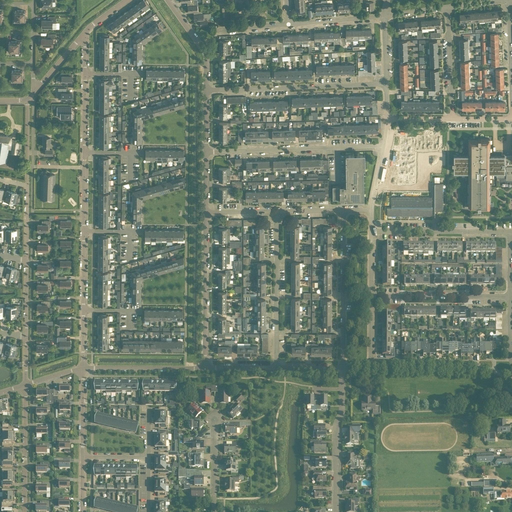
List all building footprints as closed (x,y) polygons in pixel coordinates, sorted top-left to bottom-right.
[(41,0),(42,9),(46,9),(46,6),(52,6),(52,2),(55,2),(55,0),(41,0)] [(144,0),(142,0),(139,2),(145,10),(149,7),(148,5),(149,5),(146,0),(145,0),(144,0)] [(347,3),(344,3),(344,12),(350,11),(350,7),(353,7),(353,3),(352,0),(349,0),(349,1),(347,2),(347,3)] [(360,0),(360,2),(363,2),(366,2),(366,9),(374,9),(373,2),(375,2),(375,0),(360,0)] [(139,2),(135,6),(138,9),(140,13),(145,10),(139,2)] [(315,7),(314,7),(314,12),(316,12),(316,13),(322,13),(321,7),(321,4),(321,3),(321,2),(315,2),(315,7)] [(305,4),(295,5),(296,11),(298,11),(298,15),(306,14),(305,7),(304,8),(304,5),(305,5),(305,4)] [(194,6),(188,6),(188,12),(194,12),(194,15),(201,14),(201,11),(198,11),(198,5),(194,6)] [(135,6),(130,9),(136,16),(140,13),(138,9),(135,6)] [(130,9),(126,12),(131,19),(136,16),(130,9)] [(497,11),(491,11),(491,20),(491,23),(495,23),(495,20),(501,19),(500,11),(497,11)] [(126,12),(122,15),(127,23),(131,19),(126,12)] [(201,14),(194,15),(194,21),(200,20),(200,26),(208,25),(207,18),(209,18),(211,16),(211,13),(201,14)] [(122,15),(117,18),(123,26),(127,23),(122,15)] [(42,20),(42,27),(52,27),(52,29),(56,29),(56,16),(48,16),(48,20),(42,20)] [(117,18),(113,22),(118,29),(123,26),(117,18)] [(109,26),(108,27),(112,32),(113,31),(114,32),(118,29),(113,22),(108,25),(109,26)] [(157,22),(152,25),(157,32),(162,29),(161,28),(162,27),(159,22),(158,23),(157,22)] [(152,25),(148,28),(153,36),(157,32),(152,25)] [(148,28),(143,31),(149,39),(153,36),(148,28)] [(371,29),(365,29),(365,37),(371,37),(371,44),(375,44),(374,35),(371,35),(371,29)] [(346,37),(343,38),(343,44),(346,44),(346,41),(352,40),(352,30),(346,30),(346,37)] [(139,34),(144,42),(149,39),(143,31),(139,34)] [(340,31),(333,32),(333,40),(340,40),(340,44),(343,44),(343,38),(340,38),(340,31)] [(314,40),(311,40),(312,47),(315,47),(315,42),(321,42),(321,40),(321,32),(314,32),(314,40)] [(42,38),(41,46),(53,46),(53,39),(53,36),(56,36),(56,33),(48,33),(48,36),(46,39),(42,38)] [(133,39),(142,44),(144,42),(139,34),(138,33),(134,36),(135,37),(133,39)] [(308,34),(302,34),(302,43),(302,46),(308,46),(308,47),(312,47),(311,40),(308,40),(308,34)] [(283,43),(280,43),(280,49),(283,49),(283,43),(289,43),(289,35),(283,35),(283,43)] [(464,40),(460,40),(460,45),(468,45),(467,40),(470,40),(470,36),(463,36),(464,40)] [(277,37),(270,37),(271,45),(277,45),(277,49),(276,49),(276,55),(280,55),(280,49),(280,43),(277,43),(277,37)] [(61,73),(57,79),(62,79),(62,83),(65,83),(66,84),(67,84),(68,84),(69,83),(72,83),(72,76),(67,76),(67,73),(61,73)] [(58,88),(58,93),(61,94),(61,100),(63,100),(62,101),(63,101),(63,102),(64,102),(65,102),(66,102),(66,101),(66,100),(72,100),(72,93),(66,93),(66,88),(58,88)] [(167,100),(162,101),(162,103),(163,105),(165,112),(170,110),(168,102),(167,100)] [(156,102),(151,104),(152,106),(154,115),(160,113),(157,105),(156,102)] [(57,107),(57,114),(60,114),(60,118),(72,118),(72,113),(72,107),(57,107)] [(133,112),(142,119),(144,118),(142,109),(141,107),(136,109),(137,111),(133,112)] [(130,110),(129,110),(130,113),(131,113),(131,114),(131,116),(131,121),(133,121),(142,121),(142,119),(133,112),(130,110)] [(0,161),(7,162),(7,161),(8,148),(10,148),(9,153),(20,154),(21,141),(11,140),(12,136),(0,135),(0,161)] [(399,162),(399,186),(411,186),(411,162),(413,162),(413,147),(418,147),(418,148),(442,148),(442,136),(418,136),(418,140),(413,140),(413,138),(401,138),(401,162),(399,162)] [(43,137),(43,146),(47,146),(47,149),(45,149),(45,155),(52,155),(53,150),(50,150),(50,147),(50,138),(47,137),(46,137),(45,137),(44,137),(43,137)] [(452,162),(452,165),(454,165),(454,172),(469,172),(469,183),(467,183),(467,191),(469,191),(469,194),(467,194),(467,202),(469,202),(469,208),(478,208),(478,209),(489,209),(489,203),(490,203),(490,194),(489,194),(489,191),(491,191),(491,183),(489,183),(489,173),(496,173),(496,177),(506,177),(506,180),(511,179),(511,164),(511,165),(511,158),(508,158),(508,156),(496,156),(493,156),(489,156),(489,139),(478,139),(478,140),(469,140),(469,155),(454,155),(454,162),(452,162)] [(346,186),(332,186),(333,199),(340,199),(346,199),(346,201),(360,201),(360,198),(363,198),(363,174),(362,174),(362,171),(364,171),(364,170),(365,170),(365,158),(362,158),(362,156),(365,156),(365,155),(346,155),(346,186)] [(323,159),(317,159),(318,168),(323,168),(323,172),(326,172),(326,165),(328,165),(328,160),(323,160),(323,159)] [(41,174),(41,200),(54,200),(55,175),(41,174)] [(166,180),(161,181),(162,183),(164,192),(170,190),(167,182),(166,180)] [(325,191),(319,191),(319,199),(325,199),(325,195),(328,195),(328,187),(329,187),(329,180),(325,180),(325,183),(324,183),(324,188),(325,188),(325,191)] [(387,207),(387,208),(387,215),(391,215),(391,214),(393,214),(396,214),(396,215),(400,216),(400,214),(403,214),(405,214),(405,216),(409,216),(409,214),(411,214),(414,214),(414,216),(418,216),(418,214),(421,214),(423,214),(423,216),(428,216),(428,214),(432,214),(432,216),(432,213),(435,213),(435,211),(443,211),(443,206),(441,206),(441,205),(441,202),(443,202),(443,197),(441,197),(441,195),(441,193),(443,193),(443,188),(441,188),(441,184),(443,184),(443,183),(434,183),(434,185),(432,185),(432,197),(423,197),(423,198),(419,198),(419,197),(414,197),(414,198),(409,198),(410,197),(405,197),(405,198),(403,198),(401,198),(401,197),(396,197),(396,198),(391,198),(391,207),(387,207)] [(133,192),(141,199),(144,198),(141,189),(140,187),(135,188),(136,191),(133,192)] [(3,199),(2,201),(9,202),(12,191),(9,191),(7,190),(7,191),(5,191),(3,199)] [(288,191),(286,191),(286,197),(288,197),(288,200),(294,200),(294,191),(291,191),(291,190),(290,190),(288,190),(288,191)] [(12,191),(9,202),(16,204),(17,202),(18,202),(18,199),(17,199),(18,198),(19,194),(17,193),(15,193),(15,192),(12,191)] [(129,196),(129,201),(132,201),(141,201),(141,199),(133,192),(132,192),(132,196),(129,196)] [(58,220),(61,220),(61,226),(71,226),(71,220),(67,220),(67,217),(65,217),(65,216),(58,216),(58,217),(58,220)] [(38,224),(38,231),(39,231),(39,232),(42,232),(42,231),(48,231),(48,227),(51,227),(51,221),(44,221),(44,222),(42,222),(42,224),(38,224)] [(11,228),(11,230),(12,230),(11,240),(15,240),(16,240),(16,239),(19,239),(19,234),(20,234),(20,230),(19,230),(19,228),(12,228),(11,228)] [(55,236),(55,241),(58,241),(58,246),(67,246),(67,248),(70,248),(70,246),(71,246),(71,240),(65,240),(65,236),(55,236)] [(38,244),(38,251),(48,251),(48,244),(51,245),(51,241),(44,241),(44,244),(38,244)] [(58,256),(58,260),(60,260),(60,266),(71,266),(71,260),(67,260),(65,260),(65,256),(58,256)] [(38,264),(37,271),(48,271),(48,267),(50,267),(50,266),(54,266),(54,260),(51,260),(50,261),(44,261),(44,262),(42,262),(42,264),(38,264)] [(166,261),(161,262),(161,263),(164,272),(169,270),(166,262),(167,262),(166,261)] [(151,265),(145,267),(146,268),(148,277),(153,275),(151,266),(151,265)] [(5,266),(2,277),(9,278),(10,277),(9,277),(12,267),(9,266),(7,266),(7,267),(5,266)] [(12,267),(9,277),(10,277),(16,279),(16,278),(17,278),(18,275),(17,275),(18,270),(16,269),(17,268),(15,268),(12,267)] [(140,268),(130,270),(132,272),(141,279),(143,278),(141,269),(140,268)] [(218,273),(218,279),(230,279),(230,271),(226,271),(226,273),(218,273)] [(132,273),(129,273),(129,281),(130,281),(132,281),(141,281),(141,279),(132,272),(132,273)] [(423,277),(423,285),(429,285),(429,281),(432,281),(432,274),(429,274),(429,277),(426,277),(426,275),(423,275),(423,277)] [(432,274),(432,281),(434,281),(434,285),(440,285),(440,277),(434,277),(434,274),(432,274)] [(459,277),(459,285),(465,285),(465,281),(468,281),(468,274),(465,274),(465,277),(459,277)] [(468,274),(468,281),(470,281),(470,285),(477,285),(477,277),(477,275),(476,275),(474,275),(473,275),(472,275),(472,274),(470,274),(468,274)] [(401,275),(401,282),(404,282),(404,285),(410,285),(410,277),(404,277),(404,275),(401,275)] [(58,276),(58,282),(60,282),(60,286),(66,286),(66,288),(70,288),(70,286),(71,286),(71,285),(72,285),(72,281),(71,281),(71,280),(65,280),(65,276),(58,276)] [(36,286),(36,289),(37,289),(37,291),(38,291),(38,292),(42,292),(42,291),(48,291),(48,287),(50,287),(50,281),(43,281),(43,282),(42,282),(42,284),(37,284),(37,286),(36,286)] [(58,296),(58,302),(60,302),(60,306),(66,306),(66,308),(70,308),(70,306),(71,306),(71,300),(65,300),(65,296),(58,296)] [(37,304),(37,311),(38,311),(38,312),(42,312),(42,311),(48,311),(48,307),(50,307),(50,301),(43,301),(43,304),(37,304)] [(11,307),(11,317),(14,317),(14,316),(18,316),(18,311),(19,311),(19,307),(18,307),(18,305),(11,305),(11,307)] [(401,309),(401,319),(402,319),(404,319),(410,319),(410,317),(410,308),(404,308),(404,309),(401,309)] [(429,308),(429,317),(435,317),(435,319),(438,319),(438,312),(435,312),(435,308),(429,308)] [(438,312),(438,319),(440,319),(440,317),(447,317),(447,308),(440,308),(440,312),(438,312)] [(459,317),(459,319),(468,319),(468,312),(465,312),(465,308),(459,308),(459,317)] [(468,323),(468,330),(471,330),(471,323),(474,323),(474,319),(477,319),(477,311),(470,311),(470,312),(468,312),(468,319),(468,323)] [(58,316),(58,322),(60,322),(60,326),(66,326),(66,329),(70,329),(70,326),(71,326),(71,320),(66,320),(64,320),(65,316),(58,316)] [(37,324),(37,331),(38,331),(38,332),(47,332),(47,331),(48,331),(48,324),(50,324),(50,321),(43,321),(43,324),(37,324)] [(218,324),(218,331),(220,331),(220,334),(225,334),(234,334),(241,334),(241,331),(230,331),(229,324),(218,324)] [(254,332),(262,332),(262,330),(265,330),(265,324),(257,324),(254,324),(254,332)] [(57,336),(57,342),(60,342),(60,346),(60,348),(69,348),(69,346),(70,346),(70,340),(66,340),(66,338),(64,338),(64,336),(57,336)] [(401,341),(401,352),(404,352),(404,353),(411,353),(411,344),(407,344),(407,339),(404,339),(404,341),(401,341)] [(411,344),(411,353),(417,353),(417,352),(420,352),(420,344),(417,344),(417,341),(417,339),(415,339),(414,344),(411,344)] [(439,344),(439,352),(442,352),(442,353),(448,353),(448,344),(445,344),(445,339),(439,339),(439,344)] [(448,344),(448,353),(455,353),(455,352),(458,352),(458,339),(452,339),(452,344),(448,344)] [(458,339),(458,352),(461,352),(461,356),(467,356),(467,346),(464,346),(464,341),(463,341),(463,339),(458,339)] [(467,346),(467,356),(474,356),(474,352),(477,352),(477,339),(474,339),(474,341),(471,341),(471,346),(467,346)] [(477,339),(477,352),(479,352),(479,353),(486,353),(486,344),(482,344),(482,339),(477,339)] [(486,344),(486,353),(493,353),(493,352),(496,352),(496,347),(496,344),(493,344),(493,339),(490,339),(490,344),(486,344)] [(36,346),(36,349),(37,349),(37,351),(38,351),(38,352),(47,352),(47,351),(47,347),(50,347),(50,341),(43,341),(43,342),(41,342),(41,344),(37,344),(37,346),(36,346)] [(420,344),(420,352),(423,352),(423,356),(430,356),(430,346),(426,346),(426,341),(423,341),(423,344),(420,344)] [(430,346),(430,356),(436,356),(436,352),(439,352),(439,344),(436,344),(436,341),(433,341),(433,346),(430,346)] [(2,352),(2,354),(9,355),(11,344),(6,343),(6,344),(4,343),(2,352)] [(225,343),(225,354),(231,354),(231,350),(234,350),(234,343),(225,343)] [(234,343),(234,350),(237,350),(237,354),(244,354),(244,346),(237,346),(237,343),(234,343)] [(299,346),(299,354),(305,354),(305,350),(308,350),(308,343),(306,343),(305,343),(305,346),(299,346)] [(308,343),(308,350),(311,350),(311,354),(318,354),(318,346),(318,344),(315,344),(315,343),(308,343)] [(11,344),(9,355),(15,357),(16,355),(17,355),(18,352),(17,352),(18,346),(16,346),(16,345),(11,344)] [(382,349),(382,355),(385,355),(385,358),(394,358),(394,349),(393,349),(390,349),(382,349)] [(53,390),(53,397),(57,397),(57,392),(60,392),(66,392),(66,394),(69,394),(69,393),(70,393),(70,391),(71,391),(71,388),(70,388),(70,386),(60,386),(60,390),(53,390)] [(36,392),(36,395),(37,395),(37,397),(47,397),(50,397),(50,401),(50,405),(53,405),(53,401),(53,397),(53,390),(50,390),(50,391),(47,391),(47,390),(37,390),(37,392),(36,392)] [(201,392),(201,404),(210,404),(210,392),(201,392)] [(220,392),(220,404),(228,404),(228,392),(220,392)] [(362,403),(362,411),(373,411),(373,414),(379,414),(379,407),(375,407),(375,403),(371,403),(371,396),(364,396),(364,403),(362,403)] [(307,397),(307,407),(311,407),(311,411),(317,411),(317,410),(317,404),(314,404),(314,397),(307,397)] [(317,404),(317,410),(320,410),(320,407),(327,407),(327,397),(320,397),(320,404),(317,404)] [(57,401),(57,408),(60,408),(60,411),(60,414),(63,414),(63,411),(70,411),(70,405),(64,405),(64,401),(57,401)] [(194,405),(187,411),(195,419),(201,413),(194,405)] [(236,405),(227,413),(233,419),(242,411),(236,405)] [(36,411),(36,414),(37,414),(37,416),(38,416),(38,417),(41,417),(41,416),(47,416),(47,412),(50,412),(50,406),(43,406),(43,409),(37,409),(37,411),(36,411)] [(155,412),(155,418),(167,418),(167,408),(160,408),(160,412),(155,412)] [(155,418),(155,425),(159,425),(160,425),(160,428),(167,428),(167,418),(155,418)] [(57,420),(57,426),(59,426),(59,430),(60,430),(60,432),(69,432),(69,431),(70,431),(70,424),(64,424),(64,421),(57,420)] [(499,426),(497,426),(497,433),(510,433),(510,425),(505,425),(505,420),(499,421),(499,426)] [(190,424),(188,427),(192,431),(193,430),(198,430),(199,431),(204,427),(200,423),(200,421),(188,421),(190,424)] [(226,427),(226,434),(230,434),(237,434),(237,429),(240,429),(240,428),(242,428),(242,426),(242,423),(232,423),(232,427),(226,427)] [(37,428),(36,435),(52,435),(52,425),(46,425),(46,428),(37,428)] [(314,426),(314,430),(317,430),(317,438),(326,438),(326,430),(325,430),(325,426),(314,426)] [(346,434),(346,445),(354,445),(354,442),(358,442),(358,434),(360,434),(360,426),(352,426),(352,428),(348,428),(348,434),(346,434)] [(2,429),(2,438),(3,438),(8,438),(14,438),(14,433),(13,433),(13,429),(2,429)] [(154,437),(154,441),(166,441),(168,441),(168,434),(168,431),(160,431),(160,433),(159,434),(155,434),(155,437),(154,437)] [(2,443),(2,447),(13,447),(13,443),(14,443),(14,438),(8,438),(3,438),(3,443),(2,443)] [(183,439),(183,444),(193,444),(193,449),(203,449),(204,442),(199,442),(196,442),(196,439),(194,439),(188,439),(183,439)] [(57,440),(57,446),(59,446),(59,450),(65,450),(70,450),(70,443),(64,443),(64,440),(57,440)] [(154,441),(154,444),(155,444),(155,447),(159,447),(160,448),(160,451),(168,451),(168,447),(166,447),(166,441),(154,441)] [(310,442),(310,446),(314,446),(314,453),(326,453),(326,445),(321,445),(321,442),(310,442)] [(225,446),(225,454),(235,454),(238,454),(238,451),(235,451),(235,447),(238,447),(238,443),(232,443),(232,446),(225,446)] [(36,448),(36,454),(37,454),(37,456),(41,456),(41,454),(47,454),(47,450),(49,450),(49,444),(42,444),(42,446),(41,446),(41,448),(36,448)] [(2,449),(2,453),(3,453),(3,458),(8,458),(14,458),(14,453),(12,453),(13,449),(2,449)] [(154,460),(154,464),(161,464),(166,464),(166,457),(168,457),(168,456),(168,453),(160,453),(160,457),(155,457),(155,460),(154,460)] [(188,455),(188,458),(190,458),(190,462),(189,462),(189,467),(203,467),(203,461),(201,461),(201,455),(200,455),(196,455),(188,455)] [(346,461),(346,466),(350,466),(350,469),(357,469),(359,467),(359,461),(355,461),(357,461),(357,456),(355,456),(355,455),(348,455),(348,458),(347,458),(347,461),(346,461)] [(312,457),(312,463),(316,463),(316,468),(326,468),(326,461),(319,461),(319,457),(312,457)] [(2,458),(2,467),(12,467),(12,463),(14,463),(14,458),(8,458),(3,458),(2,458)] [(54,459),(54,466),(59,466),(59,469),(70,469),(70,463),(64,462),(64,459),(54,459)] [(226,468),(226,472),(235,472),(235,461),(226,461),(226,465),(227,465),(227,468),(226,468)] [(36,467),(36,473),(37,473),(37,475),(41,475),(41,473),(47,473),(47,469),(49,469),(49,463),(42,463),(42,465),(41,465),(41,467),(36,467)] [(154,464),(154,467),(155,467),(155,471),(160,471),(160,474),(168,474),(168,470),(166,470),(166,464),(161,464),(154,464)] [(2,469),(2,473),(3,473),(3,478),(5,478),(14,478),(14,473),(12,473),(12,469),(2,469)] [(178,475),(178,478),(187,478),(187,480),(190,480),(190,481),(194,481),(194,485),(203,485),(203,477),(202,477),(202,474),(190,474),(187,474),(187,470),(179,470),(178,475)] [(313,472),(313,478),(317,478),(317,482),(326,482),(326,475),(322,475),(322,472),(313,472)] [(346,483),(346,491),(357,491),(357,483),(356,483),(356,475),(349,475),(349,483),(346,483)] [(155,480),(155,486),(165,486),(165,480),(167,480),(167,476),(159,476),(159,479),(158,480),(155,480)] [(225,480),(225,492),(234,492),(234,482),(239,482),(239,477),(232,477),(232,480),(225,480)] [(2,483),(2,487),(12,487),(12,483),(14,483),(14,478),(5,478),(3,478),(3,483),(2,483)] [(57,478),(57,484),(59,484),(59,488),(69,488),(70,482),(65,482),(65,480),(63,480),(63,478),(57,478)] [(36,486),(36,493),(37,493),(37,494),(47,494),(47,489),(49,489),(49,483),(42,483),(42,486),(36,486)] [(155,486),(155,493),(158,493),(159,494),(159,497),(167,497),(167,493),(165,492),(165,486),(155,486)] [(313,487),(313,491),(315,491),(315,498),(326,498),(326,491),(323,491),(320,491),(320,487),(313,487)] [(2,498),(14,498),(14,493),(12,493),(12,489),(2,489),(2,493),(3,493),(3,498),(2,498)] [(192,490),(192,498),(203,498),(203,490),(192,490)] [(501,491),(496,491),(496,493),(497,499),(501,499),(504,499),(511,498),(511,491),(501,492),(501,491)] [(54,497),(54,507),(69,508),(69,501),(63,501),(63,498),(54,497)] [(2,498),(2,507),(12,507),(12,503),(14,503),(14,498),(2,498)] [(155,503),(155,509),(165,509),(165,503),(167,503),(167,499),(160,499),(160,503),(155,503)] [(346,507),(345,511),(354,511),(354,507),(357,507),(357,503),(359,503),(359,500),(354,500),(354,503),(348,503),(348,507),(346,507)] [(35,507),(35,510),(36,510),(36,511),(37,511),(36,511),(40,511),(46,511),(46,508),(49,508),(49,502),(42,502),(42,504),(41,504),(41,505),(36,505),(36,507),(35,507)]
